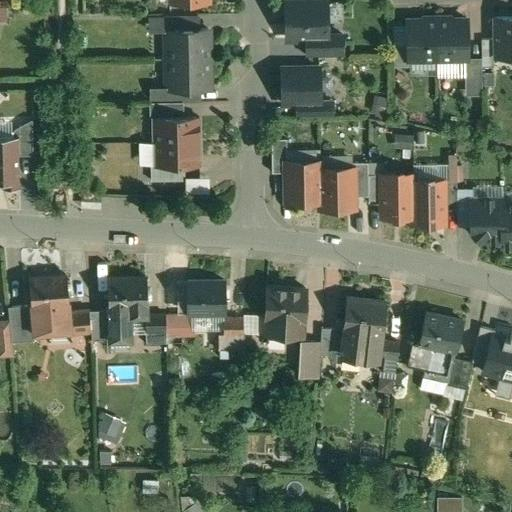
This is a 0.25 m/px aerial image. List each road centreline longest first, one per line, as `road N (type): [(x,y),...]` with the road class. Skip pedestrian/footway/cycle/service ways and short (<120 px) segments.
road 1 (residential): [(254,237),(511,286)]
road 2 (residential): [(0,227),(254,237)]
road 3 (residential): [(256,0),(254,237)]
